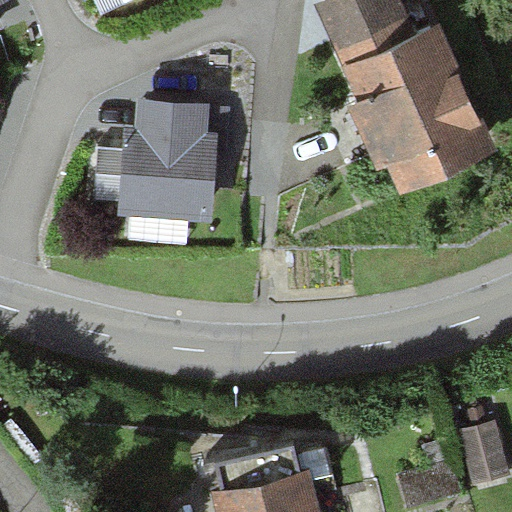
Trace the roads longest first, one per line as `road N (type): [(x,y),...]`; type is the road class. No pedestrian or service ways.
road 1 (tertiary): [(0,305),(105,335),(244,352),(387,343),(511,304)]
road 2 (residential): [(0,283),(76,57)]
road 3 (residential): [(76,57),(134,59),(272,0)]
